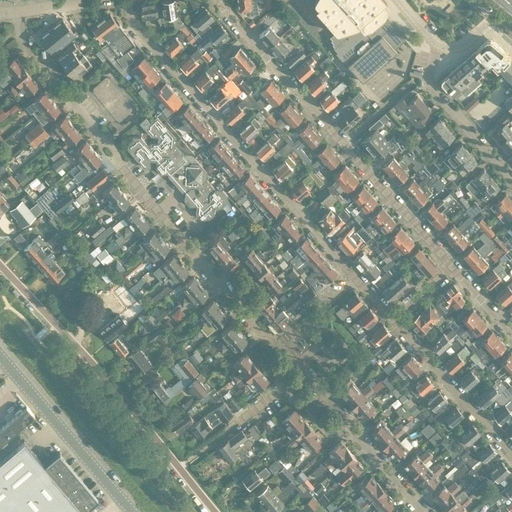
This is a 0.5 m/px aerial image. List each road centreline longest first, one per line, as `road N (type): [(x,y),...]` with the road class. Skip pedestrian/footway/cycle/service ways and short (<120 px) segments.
road 1 (residential): [(304,372),(257,329),(122,169),(27,48),(20,12)]
road 2 (residential): [(394,318),(132,22),(129,0)]
road 3 (residential): [(454,263),(218,0)]
road 4 (residential): [(216,511),(0,265)]
road 5 (unclassified): [(133,511),(0,359)]
road 6 (residential): [(424,511),(304,372)]
road 7 (residential): [(511,454),(394,318)]
road 8 (residential): [(511,179),(426,80),(437,45)]
road 9 (residential): [(203,448),(304,372)]
